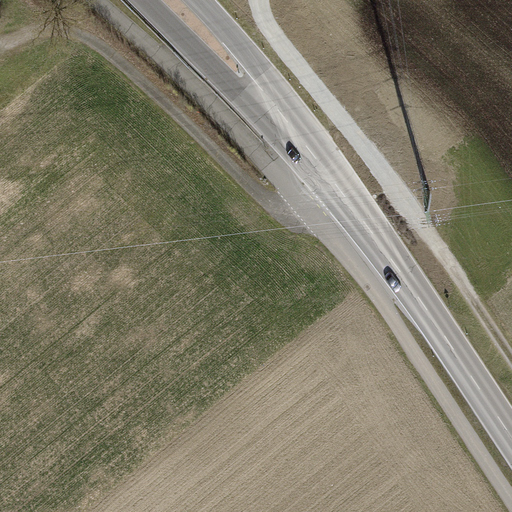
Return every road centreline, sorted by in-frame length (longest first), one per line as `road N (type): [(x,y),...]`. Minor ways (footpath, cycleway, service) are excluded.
road 1 (track): [(511,360),(370,154),(275,39),(259,0)]
road 2 (secondary): [(511,439),(428,311),(294,135)]
road 3 (secondary): [(147,0),(294,135)]
road 4 (secondary): [(294,135),(195,0)]
